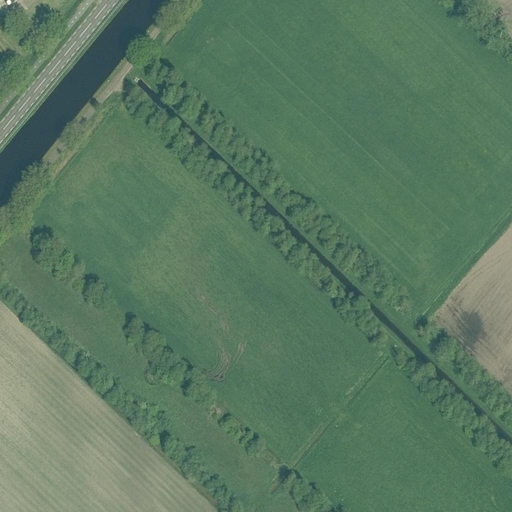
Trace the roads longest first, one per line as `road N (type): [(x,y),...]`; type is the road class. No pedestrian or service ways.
road 1 (unclassified): [(0,223),(183,0)]
road 2 (primary): [(0,132),(105,0)]
